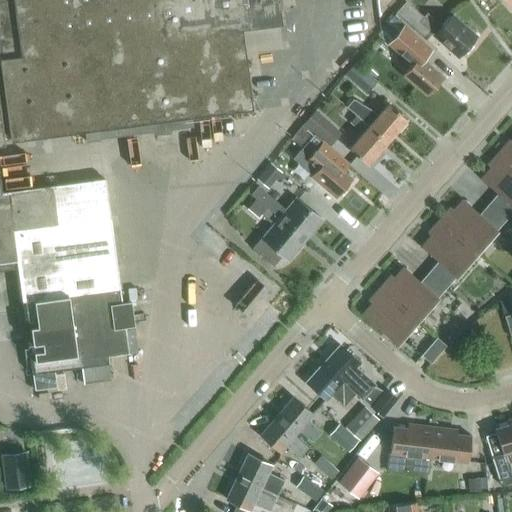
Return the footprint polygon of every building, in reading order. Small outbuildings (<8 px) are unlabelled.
[(0,0),(0,269),(18,267),(22,301),(32,374),(34,386),(34,389),(56,386),(55,374),(54,371),(79,368),(81,367),(83,384),(84,384),(84,381),(109,373),(108,364),(107,355),(127,352),(124,326),(133,325),(130,301),(121,302),(119,289),(104,180),(92,182),(92,181),(8,192),(1,193),(0,186),(0,139),(0,140),(0,136),(0,67),(9,138),(84,129),(86,142),(99,140),(98,138),(191,125),(190,114),(251,107),(240,27),(280,22),(276,0),(0,0)] [(395,14),(425,40),(431,33),(459,57),(466,48),(469,48),(472,44),(472,41),(476,37),(450,15),(441,26),(427,13),(423,17),(405,2),(395,14)] [(431,50),(403,26),(387,44),(411,64),(402,74),(427,96),(443,77),(423,60),(431,50)] [(355,62),(344,74),(346,75),(357,85),(360,81),(368,88),(375,80),(355,62)] [(356,115),(387,142),(406,120),(388,104),(378,115),(374,111),(368,107),(353,98),(346,106),(357,115),(356,115)] [(330,146),(341,133),(315,110),(312,113),(303,124),(313,132),(319,137),(320,137),(330,146)] [(368,164),(387,142),(356,115),(350,122),(358,129),(360,127),(364,131),(349,148),(368,164)] [(303,124),(294,134),(305,143),(313,132),(303,124)] [(352,179),(308,141),(298,152),(308,160),(310,157),(319,165),(310,176),(325,189),(326,187),(337,196),(338,195),(341,195),(344,191),(344,188),(352,179)] [(500,152),(511,162),(511,145),(510,148),(506,144),(500,152)] [(511,204),(511,162),(500,152),(491,162),(495,165),(483,179),(511,204)] [(270,163),(257,180),(268,189),(281,172),(270,163)] [(255,199),(303,239),(320,218),(297,199),(287,211),(257,186),(251,193),(256,198),(255,199)] [(286,259),(303,239),(255,199),(247,208),(258,218),(261,214),(272,223),(270,225),(273,227),(263,240),(261,238),(252,248),(273,265),(281,255),(286,259)] [(440,220),(476,251),(495,229),(478,214),(463,201),(451,216),(447,212),(440,220)] [(487,203),(478,214),(495,229),(505,218),(487,203)] [(455,275),(476,251),(440,220),(432,229),(436,233),(423,247),(438,260),(455,275)] [(438,260),(428,271),(445,286),(455,275),(438,260)] [(381,287),(417,318),(436,297),(404,269),(391,283),(388,280),(381,287)] [(396,342),(417,318),(381,287),(373,297),(376,300),(364,315),(396,342)] [(434,357),(448,337),(437,329),(422,349),(434,357)] [(355,393),(353,394),(358,398),(379,417),(396,399),(385,389),(381,393),(354,368),(359,363),(339,345),(322,363),(355,393)] [(343,406),(353,394),(355,393),(322,363),(306,382),(325,400),(330,394),(343,406)] [(55,374),(56,386),(57,390),(66,389),(64,373),(55,374)] [(276,416),(296,433),(299,430),(313,442),(321,432),(307,420),(313,414),(292,397),(276,416)] [(360,440),(379,419),(364,405),(345,426),(360,440)] [(294,436),(296,433),(276,416),(260,435),(280,452),(285,446),(299,458),(308,448),(294,436)] [(511,461),(509,452),(511,451),(511,419),(508,421),(509,424),(494,429),(502,454),(491,457),(500,485),(511,481),(511,461)] [(348,452),(358,440),(339,423),(329,434),(348,452)] [(429,457),(432,427),(408,424),(408,428),(392,426),(389,453),(429,457)] [(432,427),(429,457),(468,462),(471,436),(455,434),(456,430),(432,427)] [(5,489),(32,485),(28,450),(1,453),(5,489)] [(236,476),(260,488),(262,484),(279,492),(284,480),(268,472),(271,465),(247,454),(236,476)] [(378,473),(359,459),(340,485),(358,499),(378,473)] [(316,500),(323,489),(303,475),(295,487),(316,500)] [(259,491),(260,488),(236,476),(226,499),(250,510),(253,503),(270,511),(275,499),(259,491)] [(485,477),(478,478),(479,489),(487,489),(485,477)] [(478,478),(466,479),(468,492),(480,491),(479,489),(478,478)] [(319,511),(326,511),(331,505),(323,499),(316,509),(319,511)] [(451,511),(449,500),(437,501),(438,511),(451,511)] [(402,504),(403,511),(418,511),(417,502),(402,504)] [(403,511),(402,504),(402,503),(387,506),(387,511),(403,511)]
